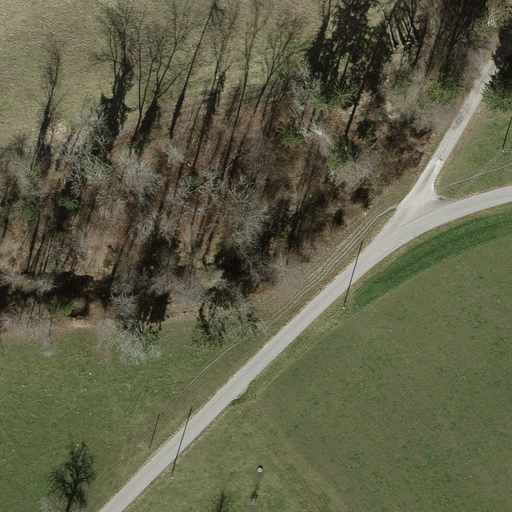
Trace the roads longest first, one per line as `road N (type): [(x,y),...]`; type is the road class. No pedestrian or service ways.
road 1 (track): [(0,160),(56,150),(151,115),(510,40)]
road 2 (unclassified): [(113,511),(406,228),(511,197)]
road 3 (track): [(406,228),(511,38)]
